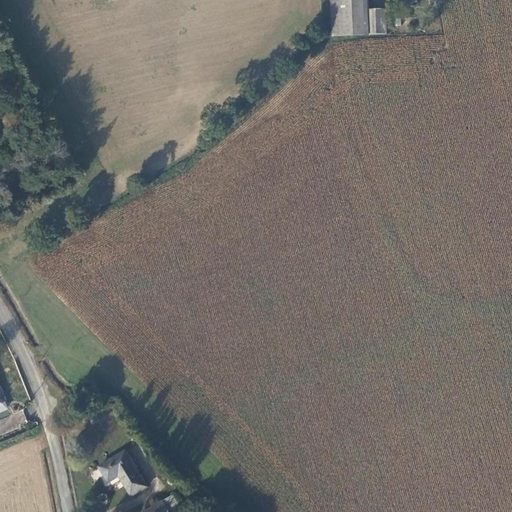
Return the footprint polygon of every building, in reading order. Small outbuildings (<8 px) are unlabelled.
[(332,0),(334,38),(372,35),(370,9),(369,0),(332,0)] [(370,9),(372,35),(389,35),(388,9),(370,9)] [(128,449),(102,466),(113,481),(123,474),(138,494),(151,483),(128,449)] [(172,493),(163,500),(171,511),(173,511),(181,507),(172,493)] [(171,511),(163,500),(145,511),(171,511)]
